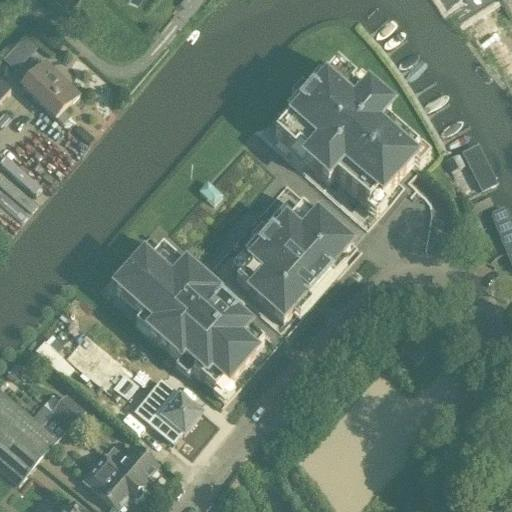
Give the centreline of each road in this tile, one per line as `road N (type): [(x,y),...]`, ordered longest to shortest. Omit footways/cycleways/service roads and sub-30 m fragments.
road 1 (residential): [(511,347),(472,301),(419,283),(356,307),(192,511)]
road 2 (unknown): [(246,444),(110,329)]
